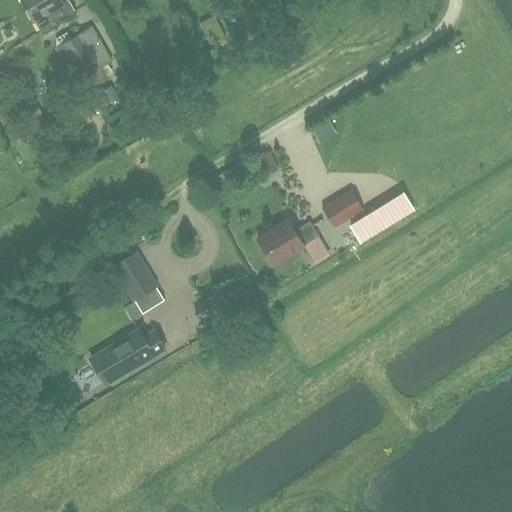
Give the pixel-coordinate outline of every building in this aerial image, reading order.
[(22,0),(34,21),(36,20),(44,34),(59,25),(57,21),(76,10),(70,0),(69,0),(22,0)] [(101,68),(112,61),(93,26),(60,45),(60,47),(57,49),(65,63),(69,61),(79,80),(85,77),(91,86),(106,77),(101,68)] [(1,89),(29,88),(28,70),(0,71),(1,89)] [(334,227),(363,208),(351,190),(323,208),(334,227)] [(363,243),(408,217),(399,201),(354,227),(363,243)] [(297,230),(290,219),(259,238),(275,264),(303,246),(307,251),(321,243),(318,236),(319,235),(310,221),(297,230)] [(143,313),(166,299),(136,252),(114,266),(143,313)] [(145,336),(141,329),(92,359),(106,385),(167,347),(156,330),(145,336)]
